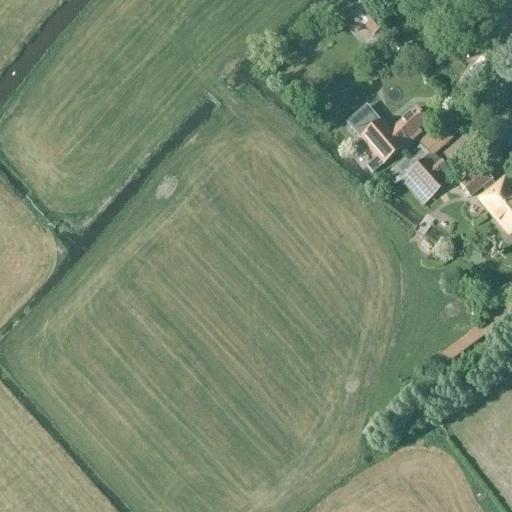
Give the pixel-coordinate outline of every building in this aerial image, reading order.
[(386,28),(361,0),(354,0),(347,7),(355,16),(347,23),(357,34),(364,28),(373,38),(386,28)] [(344,124),(375,160),(365,169),(372,176),(411,143),(407,139),(425,124),(415,112),(395,129),(396,129),(389,135),(365,106),(344,124)] [(447,122),(420,145),(421,146),(431,157),(432,158),(458,135),(447,122)] [(421,146),(385,178),(395,188),(403,180),(431,157),(421,146)] [(452,183),(432,158),(431,157),(403,180),(425,206),(452,183)] [(508,237),(511,233),(511,189),(504,180),(495,188),(490,182),(491,181),(481,169),(460,186),(470,198),(481,189),(486,195),(479,201),(508,237)]
